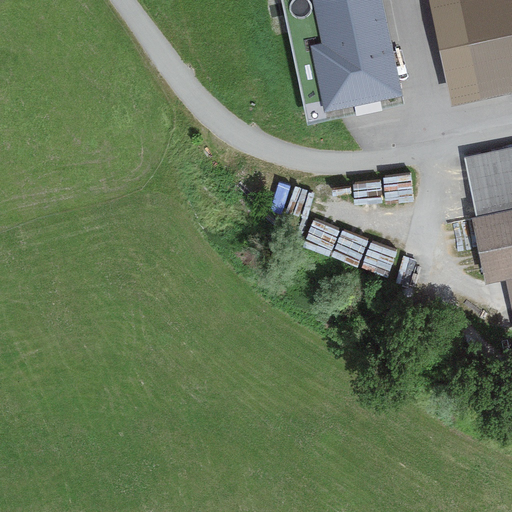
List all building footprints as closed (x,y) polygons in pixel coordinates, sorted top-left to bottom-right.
[(399,79),(382,0),(318,0),(325,32),(314,34),(326,94),(399,79)] [(511,0),(429,0),(453,103),(511,89),(511,0)] [(478,214),(511,206),(511,146),(466,156),(478,214)] [(385,194),(411,193),(410,164),(384,165),(385,194)] [(511,206),(478,214),(474,215),(488,281),(508,277),(511,293),(511,206)] [(331,242),(355,251),(366,225),(341,215),(331,242)]
